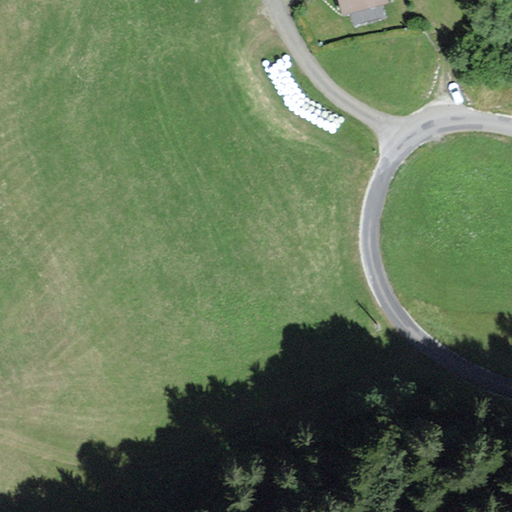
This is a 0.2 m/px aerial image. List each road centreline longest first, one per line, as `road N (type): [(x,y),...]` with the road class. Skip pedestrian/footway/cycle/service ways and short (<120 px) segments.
road 1 (unclassified): [(511,388),(420,341),(373,268),(372,211),(404,135)]
road 2 (unclassified): [(268,0),(317,82),(404,135)]
